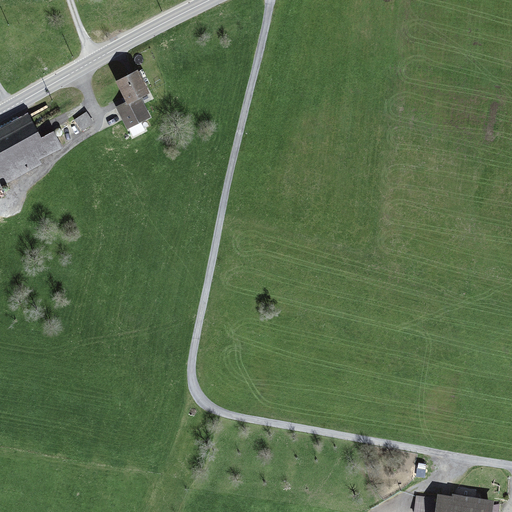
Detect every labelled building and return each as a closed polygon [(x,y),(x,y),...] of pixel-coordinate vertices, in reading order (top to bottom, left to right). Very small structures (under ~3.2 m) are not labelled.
[(136,66),(115,78),(126,100),(116,105),(127,128),(128,127),(133,137),(148,129),(143,119),(151,115),(140,95),(149,90),(136,66)] [(146,103),(155,99),(152,93),(143,97),(146,103)] [(28,111),(0,125),(0,185),(42,163),(40,159),(64,147),(53,128),(41,134),(28,111)] [(86,111),(73,119),(82,131),(94,122),(86,111)] [(488,511),(490,506),(417,495),(414,511),(488,511)]
